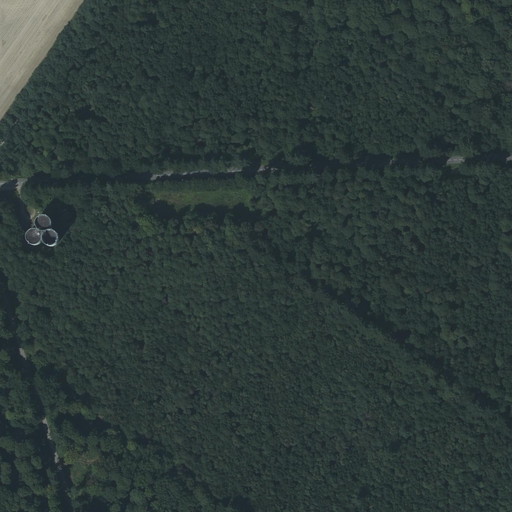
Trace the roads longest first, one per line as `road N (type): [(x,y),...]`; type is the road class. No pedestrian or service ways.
road 1 (tertiary): [(511,155),(0,181)]
road 2 (unclassified): [(76,511),(0,284)]
road 3 (track): [(100,0),(0,143)]
